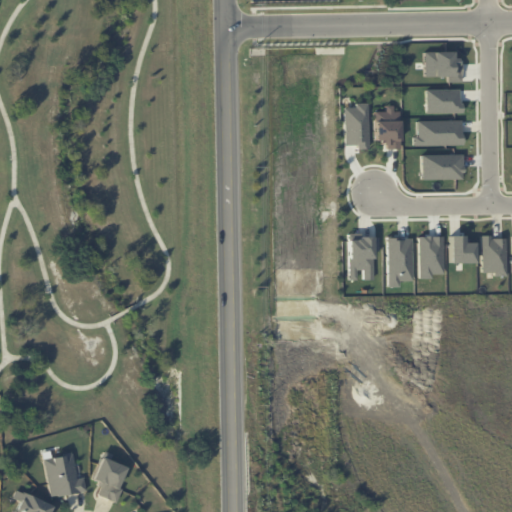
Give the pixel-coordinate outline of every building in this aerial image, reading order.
[(366,103),(353,103),(353,107),(342,108),(342,146),(354,145),(354,149),(367,149),(366,103)] [(479,273),(493,272),(493,276),(504,276),(504,237),(478,237),(479,273)] [(82,478),(85,490),(75,492),(56,497),(56,494),(51,496),(41,452),(60,447),(62,456),(71,453),(76,474),(74,474),(75,479),(82,478)] [(100,458),(124,468),(116,487),(120,489),(115,504),(107,500),(97,495),(100,486),(96,485),(98,482),(90,479),(100,458)] [(12,498),(16,490),(52,506),(49,511),(14,511),(19,502),(12,498)]
